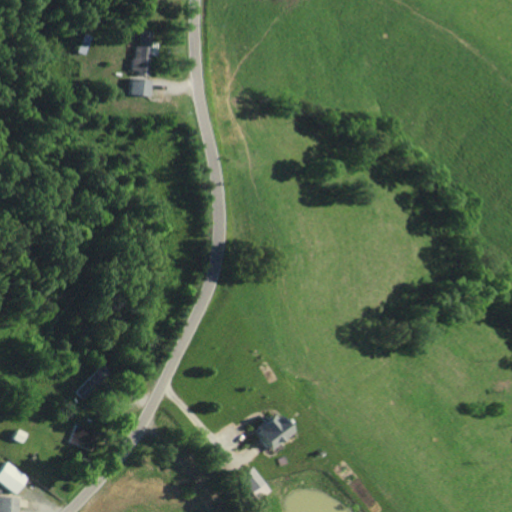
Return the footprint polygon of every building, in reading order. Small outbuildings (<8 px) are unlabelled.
[(132,71),(147,73),(151,30),(141,29),(140,46),(134,45),(132,71)] [(150,95),(151,80),(131,79),(130,94),(150,95)] [(289,436),(278,414),(255,426),(266,448),(289,436)] [(70,442),(92,447),(96,429),(74,424),(70,442)] [(31,477),(10,462),(0,474),(0,480),(19,494),(31,477)] [(239,477),(257,500),(270,490),(251,467),(239,477)]
